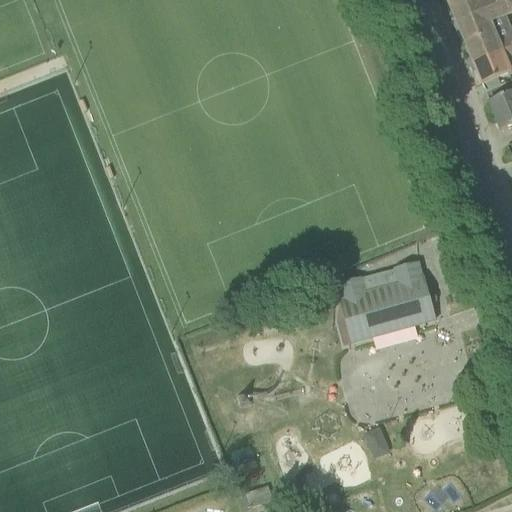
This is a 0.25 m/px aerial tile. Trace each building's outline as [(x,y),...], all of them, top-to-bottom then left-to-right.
[(456,26),(511,3),(511,0),(488,0),(481,3),(480,0),(463,0),(448,7),(456,26)] [(511,3),(456,26),(464,46),(509,29),(506,20),(511,17),(511,3)] [(511,49),(511,35),(509,29),(464,46),(472,66),(511,49)] [(511,49),(472,66),(481,87),(499,79),(511,74),(511,49)] [(511,88),(511,94),(488,105),(500,134),(511,129),(511,81),(510,82),(511,88)] [(423,281),(421,282),(417,266),(334,289),(342,323),(335,325),(341,348),(434,323),(423,281)] [(485,409),(473,414),(478,429),(490,424),(485,409)] [(366,437),(374,460),(390,454),(383,432),(366,437)]
